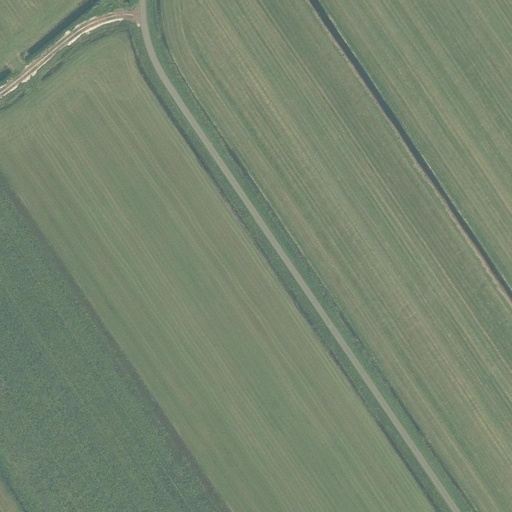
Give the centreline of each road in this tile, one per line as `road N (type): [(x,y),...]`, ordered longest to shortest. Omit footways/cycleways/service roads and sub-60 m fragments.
road 1 (unclassified): [(455,511),(161,76),(147,49),(143,0)]
road 2 (track): [(143,14),(85,26),(0,93)]
